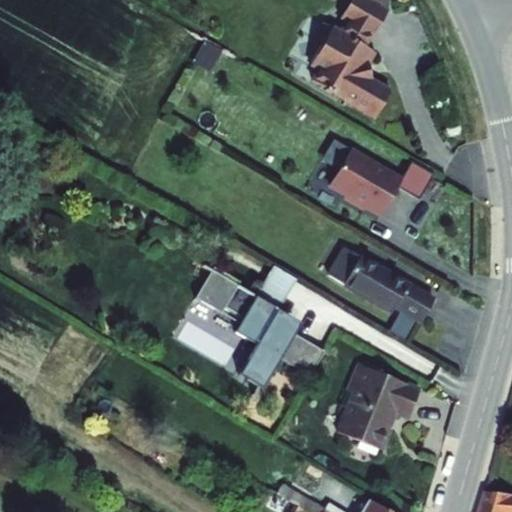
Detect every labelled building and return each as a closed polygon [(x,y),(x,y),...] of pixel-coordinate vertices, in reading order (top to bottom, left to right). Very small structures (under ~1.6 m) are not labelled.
[(363,0),(351,20),(358,24),(382,38),(384,39),(398,15),(382,5),(385,0),(363,0)] [(382,38),(358,24),(351,35),(375,49),(382,38)] [(375,49),(351,35),(335,25),(325,42),(333,47),(321,67),(329,72),(323,83),(385,120),(401,94),(383,83),(379,68),(386,56),(375,49)] [(333,137),(325,160),(340,165),(348,143),(333,137)] [(443,176),(421,163),(411,181),(360,151),(339,187),(355,197),(353,199),(374,211),(375,209),(390,218),(407,189),(428,202),(443,176)] [(352,248),(339,269),(398,304),(402,296),(429,312),(437,298),(352,248)] [(317,372),(331,349),(306,334),(308,331),(286,318),(291,309),(244,281),(246,278),(221,263),(203,293),(229,308),(232,303),(250,314),(242,327),(263,340),(246,370),(266,382),(283,352),(317,372)] [(424,391),(362,366),(345,408),(352,410),(342,434),(387,451),(395,430),(393,429),(399,415),(413,420),(424,391)] [(511,511),(511,490),(489,489),(482,511),(511,511)] [(301,504),(309,509),(314,511),(396,511),(375,499),(366,511),(339,511),(307,494),(301,504)]
